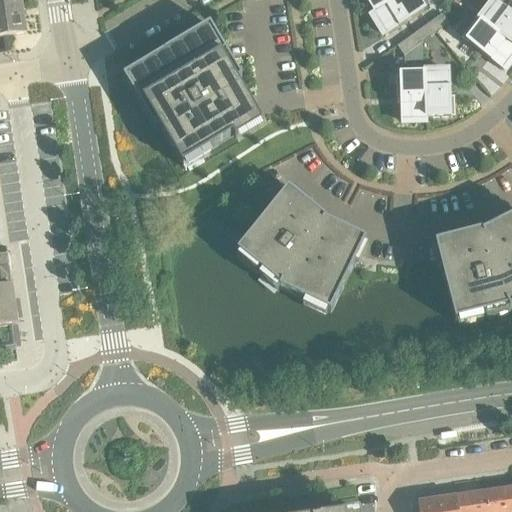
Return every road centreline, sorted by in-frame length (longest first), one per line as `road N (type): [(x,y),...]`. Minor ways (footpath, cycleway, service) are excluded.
road 1 (residential): [(0,385),(40,379),(56,357),(11,73)]
road 2 (tertiary): [(118,393),(71,65)]
road 3 (secondary): [(190,446),(511,394)]
road 4 (residential): [(340,0),(366,138),(406,152),(445,145),(476,131),(511,97)]
road 5 (residential): [(388,511),(387,476),(511,457)]
road 6 (residential): [(71,65),(180,0)]
